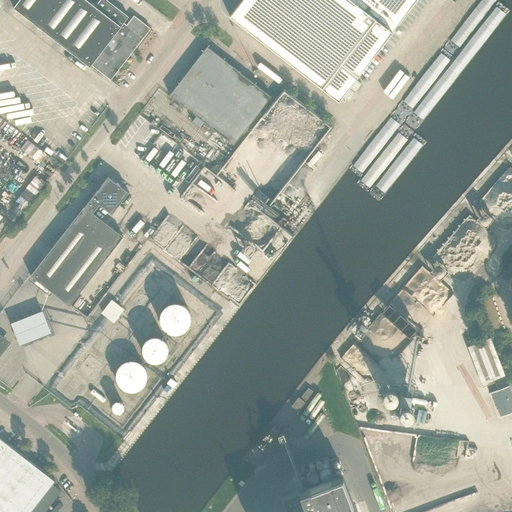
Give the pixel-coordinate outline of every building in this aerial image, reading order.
[(99,0),(95,6),(86,0),(19,0),(14,7),(90,65),(91,64),(110,79),(150,28),(134,16),(128,23),(129,24),(127,26),(123,23),(120,26),(127,17),(106,0),(99,0)] [(241,0),(229,16),(338,101),(416,0),(241,0)] [(233,144),(271,96),(207,46),(169,94),(233,144)] [(278,102),(270,111),(289,126),(297,117),(278,102)] [(84,206),(84,207),(93,213),(100,204),(112,214),(128,192),(108,175),(101,184),(101,185),(98,189),(98,188),(84,206)] [(69,305),(123,237),(93,213),(84,207),(31,275),(69,305)] [(105,316),(104,316),(84,315),(97,323),(107,324),(110,319),(114,319),(125,303),(111,294),(101,309),(107,313),(105,316)] [(222,307),(226,302),(216,295),(212,299),(222,307)] [(396,297),(388,308),(409,324),(417,313),(396,297)] [(187,307),(186,306),(184,305),(182,304),(181,303),(179,302),(177,302),(175,302),(173,302),(171,302),(169,303),(167,304),(165,305),(164,306),(163,308),(161,309),(161,311),(160,313),(159,315),(159,317),(159,319),(160,321),(160,323),(161,325),(162,326),(163,328),(165,329),(167,330),(168,331),(170,332),(172,332),(174,333),(176,333),(178,332),(180,332),(182,331),(184,330),(185,329),(187,327),(188,326),(189,324),(190,322),(190,320),(190,318),(190,316),(190,315),(190,313),(189,311),(188,309),(187,307)] [(13,323),(22,344),(53,331),(44,310),(13,323)] [(126,336),(126,333),(125,330),(124,328),(122,326),(119,325),(116,325),(113,326),(111,328),(109,330),(109,333),(109,336),(110,338),(112,341),(115,342),(118,342),(120,342),(123,341),(125,338),(126,336)] [(167,351),(168,349),(168,347),(167,346),(167,344),(166,343),(165,341),(164,340),(163,339),(162,338),(160,337),(159,336),(157,336),(156,336),(154,335),(153,336),(151,336),(149,337),(148,337),(147,338),(145,339),(144,340),(143,342),(143,343),(142,345),(142,346),(141,348),(142,350),(142,351),(142,353),(143,354),(144,356),(145,357),(146,358),(147,359),(149,360),(150,361),(152,361),(153,361),(155,362),(157,361),(158,361),(160,360),(161,360),(162,359),(164,358),(165,356),(166,355),(166,354),(167,352),(167,351)] [(482,383),(504,375),(490,337),(467,346),(482,383)] [(99,371),(99,368),(99,365),(98,362),(95,361),(93,359),(90,359),(87,360),(85,361),(83,364),(82,366),(82,369),(83,372),(85,374),(87,376),(90,376),(93,376),(95,375),(97,373),(99,371)] [(144,367),(143,365),(142,364),(140,363),(139,362),(137,361),(136,361),(134,360),(132,360),(131,360),(129,360),(127,360),(126,361),(124,361),(122,362),(121,363),(120,365),(119,366),(118,367),(117,369),(116,371),(116,372),(115,374),(115,376),(116,377),(116,379),(116,381),(117,382),(118,384),(119,385),(120,387),(122,388),(123,389),(125,390),(126,390),(128,391),(130,391),(131,391),(133,391),(135,390),(137,390),(138,389),(140,388),(141,387),(142,386),(143,385),(144,383),(145,382),(146,380),(146,378),(147,377),(147,375),(147,373),(146,372),(146,370),(145,368),(144,367)] [(382,383),(383,380),(383,378),(382,376),(380,374),(378,372),(374,372),(372,372),(371,373),(369,375),(368,377),(367,380),(368,383),(370,386),(372,387),(375,387),(377,387),(380,386),(381,385),(382,383)] [(395,397),(395,394),(395,392),(395,390),(392,387),(391,386),(389,385),(388,385),(385,385),(384,385),(382,386),(379,389),(378,391),(377,395),(378,397),(380,400),(381,401),(384,403),(387,403),(388,403),(390,402),(393,400),(395,397)] [(500,416),(511,411),(511,395),(508,386),(491,392),(500,416)] [(305,401),(313,391),(308,387),(300,397),(305,401)] [(298,411),(305,402),(298,396),(291,406),(298,411)] [(118,400),(117,400),(116,400),(114,401),(113,402),(112,403),(112,404),(112,405),(112,406),(112,408),(112,409),(113,410),(114,411),(115,412),(116,412),(118,412),(119,412),(120,412),(121,411),(122,411),(123,410),(123,409),(124,407),(124,405),(123,404),(123,403),(122,402),(121,401),(120,401),(118,400)] [(411,420),(414,407),(401,404),(398,417),(411,420)] [(0,511),(30,511),(55,480),(0,437),(0,511)] [(286,511),(356,511),(342,474),(308,487),(304,476),(297,479),(301,490),(281,497),(286,511)]
